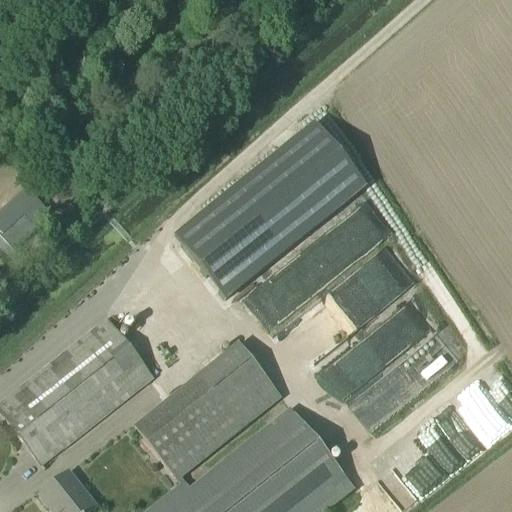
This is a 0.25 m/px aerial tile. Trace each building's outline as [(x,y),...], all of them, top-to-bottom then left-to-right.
[(184,232),(175,239),(225,301),(364,189),(314,127),(258,171),(184,232)] [(9,216),(0,223),(0,238),(13,253),(29,239),(27,236),(33,231),(35,234),(50,221),(28,195),(7,214),(9,216)] [(390,265),(379,280),(392,289),(403,273),(390,265)] [(344,401),(368,431),(455,363),(430,331),(431,331),(409,303),(362,340),(385,369),(344,401)] [(153,380),(119,338),(107,322),(0,405),(0,416),(41,468),(153,380)] [(136,434),(179,488),(184,484),(180,480),(281,401),(240,351),(136,434)] [(309,511),(346,483),(290,412),(189,492),(184,484),(179,488),(149,511),(309,511)] [(49,511),(94,511),(96,511),(68,475),(38,498),(49,511)]
